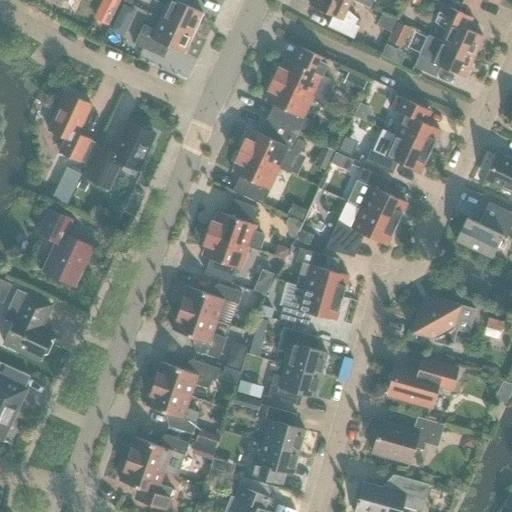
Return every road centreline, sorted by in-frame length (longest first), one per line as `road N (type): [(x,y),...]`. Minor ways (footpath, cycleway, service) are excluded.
road 1 (residential): [(312,511),(378,279),(414,268),(479,114)]
road 2 (unclassified): [(71,494),(209,113)]
road 3 (residential): [(479,114),(248,10)]
road 4 (residential): [(209,113),(0,7)]
